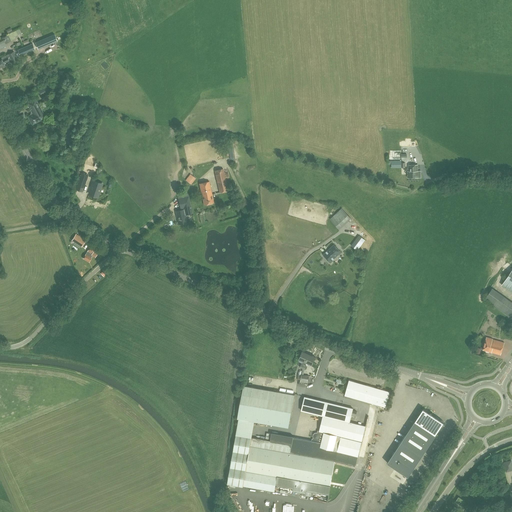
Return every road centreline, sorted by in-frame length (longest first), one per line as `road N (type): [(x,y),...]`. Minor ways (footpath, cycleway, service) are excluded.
road 1 (tertiary): [(420,376),(337,350),(121,248)]
road 2 (tertiary): [(121,248),(54,201),(0,103)]
road 3 (unclassified): [(0,347),(30,339),(121,248)]
road 4 (unknown): [(328,345),(289,429),(256,427)]
